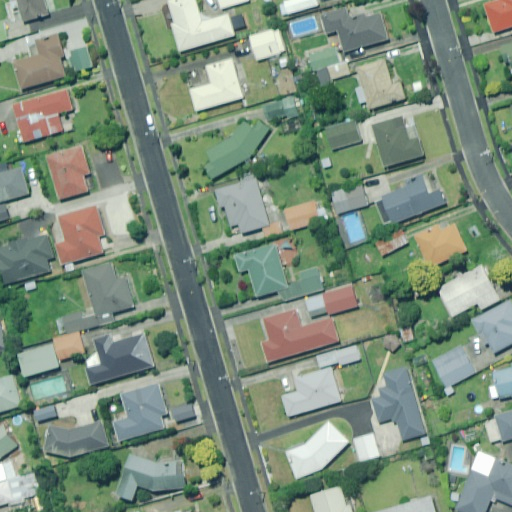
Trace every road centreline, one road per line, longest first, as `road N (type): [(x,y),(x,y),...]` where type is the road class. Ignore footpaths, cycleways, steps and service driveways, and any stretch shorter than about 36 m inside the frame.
road 1 (residential): [(254,511),(106,0)]
road 2 (residential): [(434,0),(481,167),(511,215)]
